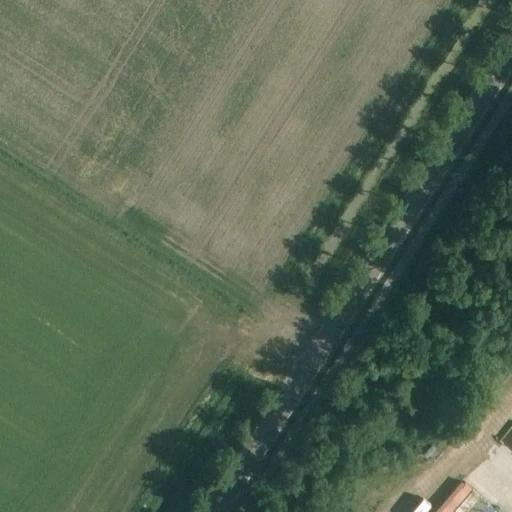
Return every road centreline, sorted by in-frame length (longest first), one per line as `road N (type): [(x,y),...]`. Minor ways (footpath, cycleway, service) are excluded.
road 1 (tertiary): [(511,56),(221,511)]
road 2 (unknown): [(353,511),(511,366)]
